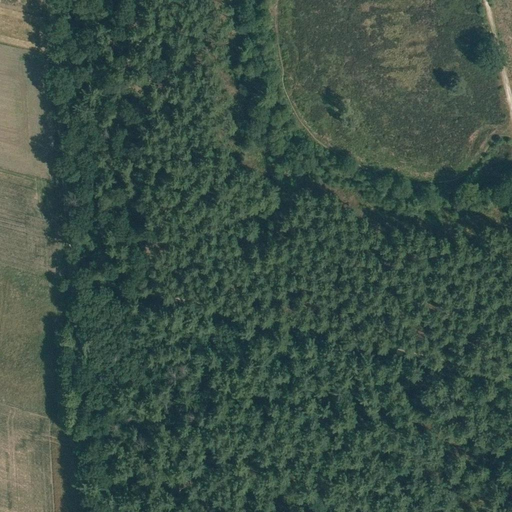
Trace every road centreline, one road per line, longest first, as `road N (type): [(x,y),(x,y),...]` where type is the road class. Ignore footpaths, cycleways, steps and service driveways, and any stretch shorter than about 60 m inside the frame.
road 1 (track): [(49,0),(83,511)]
road 2 (track): [(511,374),(68,275)]
